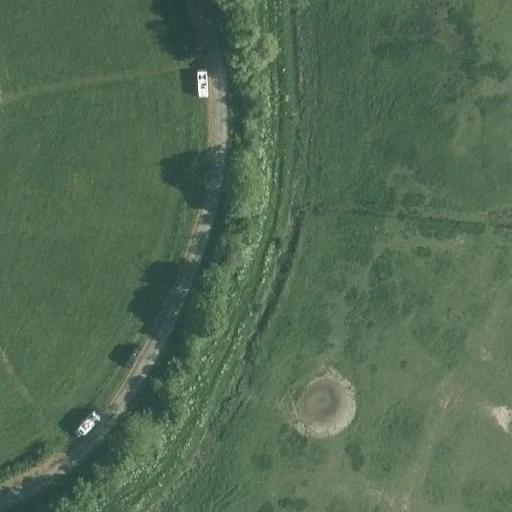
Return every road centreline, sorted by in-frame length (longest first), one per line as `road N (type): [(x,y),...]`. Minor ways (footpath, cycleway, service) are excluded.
road 1 (track): [(0,100),(215,64)]
road 2 (track): [(0,341),(70,465)]
